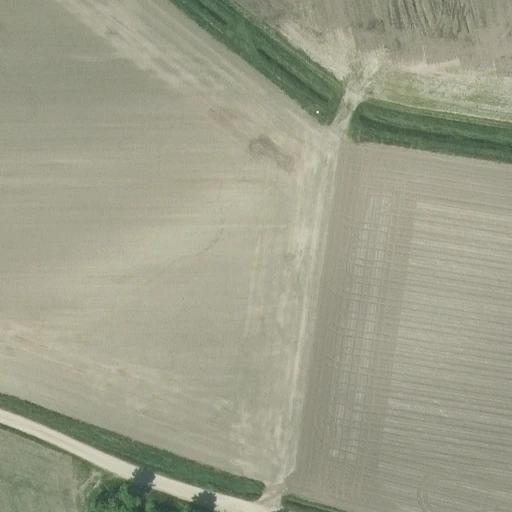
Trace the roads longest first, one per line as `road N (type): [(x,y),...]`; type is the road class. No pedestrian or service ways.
road 1 (track): [(221,0),(338,90),(419,115),(511,130)]
road 2 (track): [(243,511),(0,422)]
